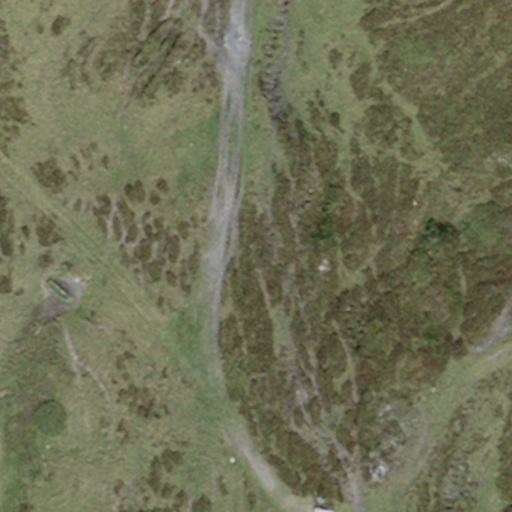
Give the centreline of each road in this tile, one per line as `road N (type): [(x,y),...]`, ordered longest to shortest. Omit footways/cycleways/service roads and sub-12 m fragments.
road 1 (track): [(245,0),(241,133),(187,358),(323,511)]
road 2 (track): [(0,163),(187,358)]
